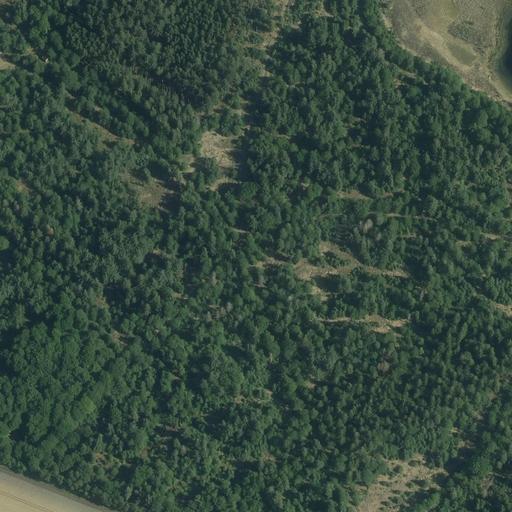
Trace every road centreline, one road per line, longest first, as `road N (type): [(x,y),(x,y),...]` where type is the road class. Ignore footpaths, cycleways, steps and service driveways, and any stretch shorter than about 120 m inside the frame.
road 1 (track): [(358,511),(294,385),(239,232),(96,101),(9,60),(0,68)]
road 2 (track): [(36,469),(243,237),(326,211),(388,208),(511,231)]
road 3 (track): [(239,232),(244,152),(287,0)]
road 4 (track): [(511,137),(382,55),(357,0)]
road 5 (track): [(0,236),(127,366)]
road 6 (track): [(154,511),(0,454)]
road 7 (track): [(427,511),(481,457),(511,387)]
